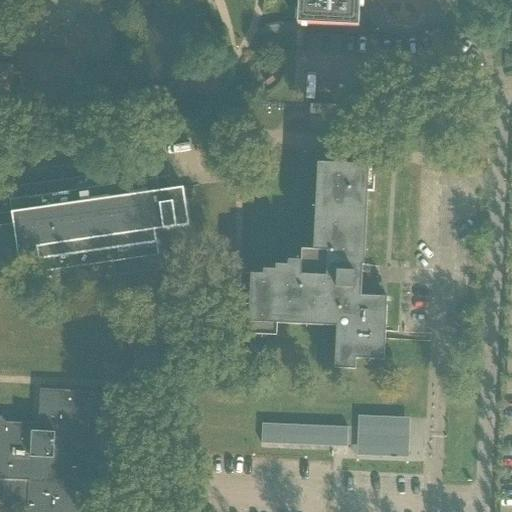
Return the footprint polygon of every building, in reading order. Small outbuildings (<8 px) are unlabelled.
[(298,0),(298,25),(319,26),(359,28),(360,0),(298,0)] [(9,89),(17,89),(21,90),(21,93),(28,101),(55,103),(64,95),(65,68),(57,60),(31,58),(22,66),(22,69),(10,69),(10,67),(0,66),(0,90),(9,91),(9,89)] [(184,83),(201,100),(218,83),(201,66),(184,83)] [(312,104),(311,128),(353,128),(353,105),(312,104)] [(262,275),(239,274),(238,298),(249,299),(247,336),(276,337),(277,325),(336,328),(335,359),(383,362),(387,299),(361,297),(362,266),(364,266),(368,191),(373,191),(374,166),(317,163),(313,250),(301,249),(300,261),(287,260),(287,266),(275,265),(275,271),(263,270),(262,275)] [(7,226),(0,227),(0,290),(17,288),(15,276),(33,274),(35,286),(153,269),(150,244),(184,240),(178,202),(154,205),(150,181),(3,202),(7,226)] [(0,480),(12,481),(10,511),(93,511),(95,485),(110,486),(111,472),(112,447),(101,435),(88,434),(90,392),(40,390),(38,424),(6,423),(1,417),(0,417),(0,480)] [(411,456),(412,416),(360,415),(359,455),(411,456)] [(262,424),(261,444),(347,448),(347,443),(347,428),(262,424)]
